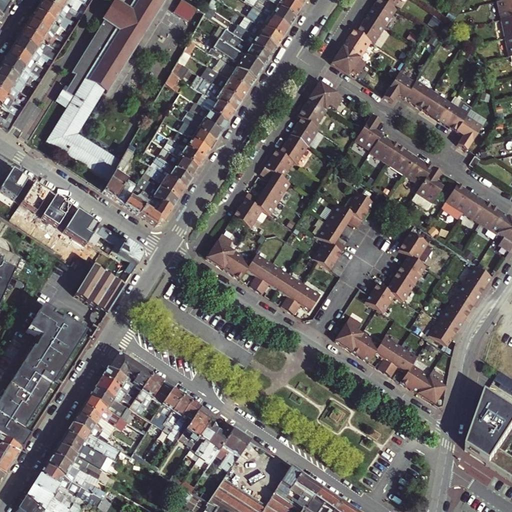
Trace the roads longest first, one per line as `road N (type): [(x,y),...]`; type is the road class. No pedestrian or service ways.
road 1 (residential): [(114,331),(379,511)]
road 2 (residential): [(315,69),(200,242),(165,250)]
road 3 (residential): [(292,52),(165,250)]
road 4 (residential): [(114,331),(0,510)]
road 5 (residential): [(0,146),(165,250)]
road 6 (residential): [(309,343),(165,250)]
road 7 (residential): [(511,278),(470,340),(449,434)]
road 8 (residential): [(449,434),(309,343)]
road 9 (residential): [(309,343),(384,227)]
